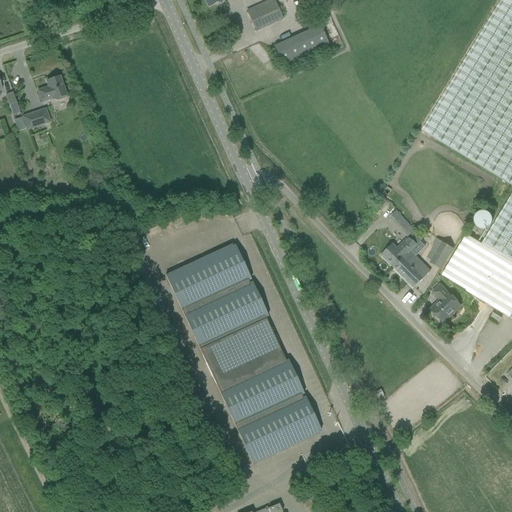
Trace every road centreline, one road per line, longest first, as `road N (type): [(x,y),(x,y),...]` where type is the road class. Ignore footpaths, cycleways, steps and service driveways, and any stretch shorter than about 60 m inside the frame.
road 1 (unclassified): [(511,421),(279,187),(260,178),(244,184)]
road 2 (tertiary): [(362,432),(244,184)]
road 3 (tertiary): [(244,184),(160,2)]
road 4 (unclassified): [(0,55),(160,2)]
road 5 (unclassified): [(225,511),(362,432)]
